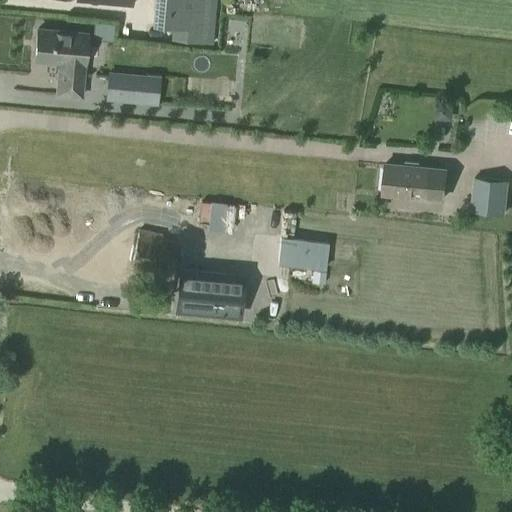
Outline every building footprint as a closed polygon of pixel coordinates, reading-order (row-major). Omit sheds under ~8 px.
[(153,0),(151,27),(171,29),(170,40),(211,44),(215,0),(153,0)] [(111,39),(112,23),(93,21),(91,37),(111,39)] [(83,74),(86,34),(37,29),(34,61),(58,63),(55,95),(80,97),(82,74),(83,74)] [(147,74),(107,71),(105,99),(144,102),(147,74)] [(451,117),(452,108),(447,103),(440,103),(435,106),(434,115),(439,120),(446,120),(451,117)] [(383,163),(380,195),(426,199),(429,168),(383,163)] [(471,179),(468,211),(502,214),(505,182),(471,179)] [(137,229),(130,268),(170,276),(176,242),(161,239),(162,233),(137,229)] [(324,267),(327,243),(293,239),(280,238),(277,262),(324,267)] [(235,319),(242,280),(183,268),(176,308),(235,319)] [(322,272),(312,271),(312,282),(322,283),(322,272)]
